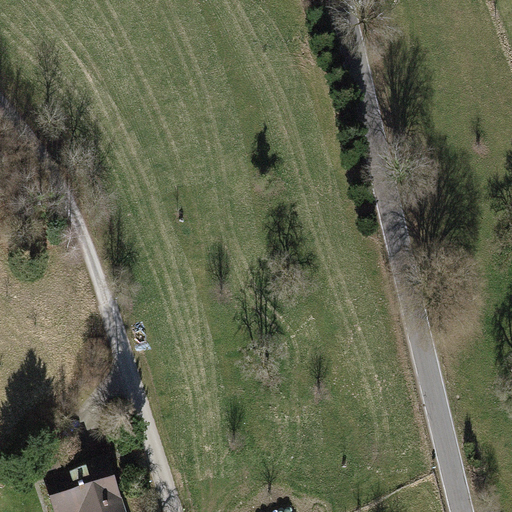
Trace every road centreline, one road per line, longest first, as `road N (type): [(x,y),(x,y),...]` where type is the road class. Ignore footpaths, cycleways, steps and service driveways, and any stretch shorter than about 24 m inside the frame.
road 1 (tertiary): [(460,511),(337,0)]
road 2 (track): [(120,352),(65,193),(0,104)]
